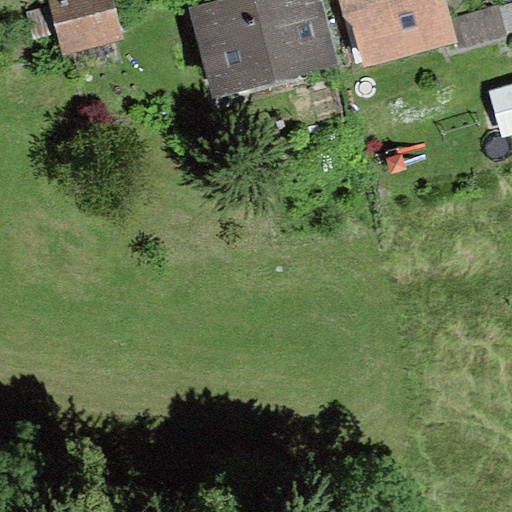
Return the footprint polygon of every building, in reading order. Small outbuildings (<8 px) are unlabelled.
[(111,0),(48,0),(63,57),(122,42),(111,0)] [(227,0),(185,11),(212,109),(339,75),(318,0),(227,0)] [(336,0),(345,24),(354,31),(363,73),(457,50),(449,20),(444,0),(336,0)] [(502,6),(449,20),(457,50),(460,55),(511,41),(502,6)] [(511,89),(490,95),(503,139),(511,136),(511,89)]
